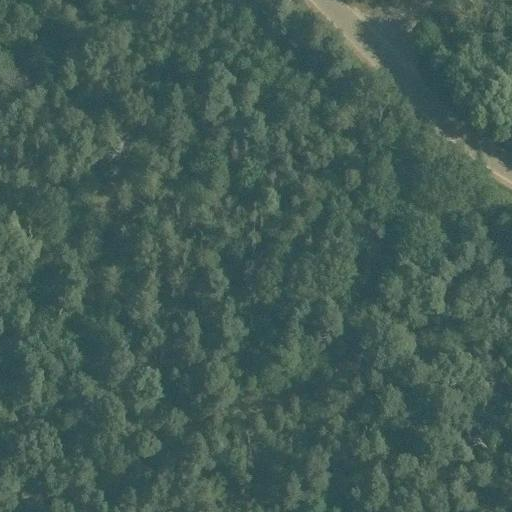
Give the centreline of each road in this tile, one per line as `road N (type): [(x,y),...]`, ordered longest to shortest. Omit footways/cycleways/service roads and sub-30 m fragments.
road 1 (track): [(511,307),(329,389),(60,467)]
road 2 (unclassified): [(511,172),(445,120),(380,51)]
